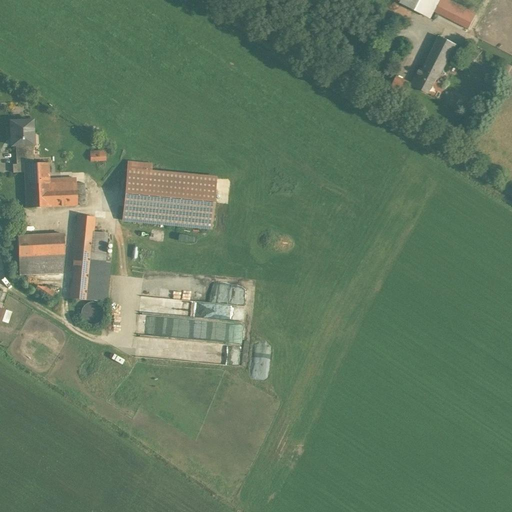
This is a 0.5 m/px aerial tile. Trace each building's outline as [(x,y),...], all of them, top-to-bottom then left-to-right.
[(413,0),(469,27),(479,6),(467,0),(413,0)] [(459,35),(440,25),(415,73),(433,83),(459,35)] [(499,74),(507,76),(510,64),(502,62),(499,74)] [(401,96),(410,83),(397,75),(389,88),(401,96)] [(17,122),(10,122),(12,146),(18,146),(18,158),(16,158),(16,165),(24,164),(33,164),(32,135),(33,135),(32,121),(17,122)] [(106,160),(105,149),(89,150),(90,161),(106,160)] [(33,164),(24,164),(25,173),(26,208),(85,206),(84,184),(76,184),(76,179),(57,180),(57,181),(49,182),(48,163),(33,164)] [(151,165),(129,163),(123,220),(148,223),(210,228),(214,178),(150,173),(151,165)] [(25,173),(24,164),(16,165),(12,165),(13,173),(25,173)] [(94,218),(77,216),(69,299),(90,301),(93,261),(103,262),(106,234),(93,233),(94,218)] [(63,235),(18,237),(19,276),(62,274),(64,253),(63,235)] [(202,302),(156,298),(156,302),(162,302),(162,308),(196,311),(197,309),(201,310),(202,302)] [(97,306),(93,305),(90,306),(86,308),(84,310),(82,314),(82,318),(83,321),(86,324),(89,326),(93,327),(96,326),(100,325),(102,322),(103,318),(104,315),(102,311),(100,308),(97,306)] [(276,309),(261,314),(264,323),(279,317),(276,309)] [(143,337),(241,343),(243,320),(144,314),(143,337)]
